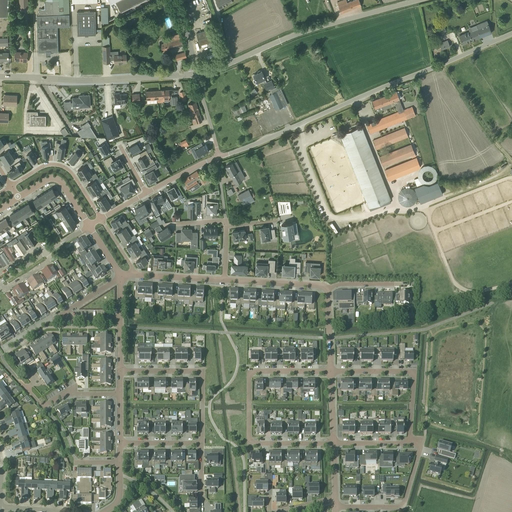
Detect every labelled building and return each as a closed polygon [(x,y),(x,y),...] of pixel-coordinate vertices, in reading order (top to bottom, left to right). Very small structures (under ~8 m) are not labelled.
[(8,0),(0,0),(0,15),(9,15),(8,0)] [(19,0),(20,10),(28,10),(27,0),(19,0)] [(38,14),(38,15),(37,15),(37,27),(38,32),(38,53),(58,52),(57,27),(69,26),(68,0),(45,0),(45,2),(44,2),(44,9),(40,9),(39,11),(38,14)] [(117,0),(115,1),(120,12),(143,0),(117,0)] [(215,0),(216,1),(219,8),(232,1),(231,0),(215,0)] [(343,0),(337,3),(341,13),(361,6),(358,0),(354,0),(347,3),(345,0),(343,0)] [(77,12),(77,36),(96,35),(95,11),(77,12)] [(459,36),(462,44),(491,33),(487,21),(469,28),(470,32),(459,36)] [(211,29),(196,33),(199,45),(214,41),(211,29)] [(183,46),(180,34),(167,38),(169,42),(160,44),(163,52),(183,46)] [(109,51),(109,46),(109,37),(102,37),(103,63),(110,63),(110,60),(114,60),(114,64),(115,64),(119,64),(119,63),(126,62),(126,54),(118,55),(118,51),(109,51)] [(439,43),(440,45),(442,50),(450,46),(447,40),(439,43)] [(196,46),(196,48),(198,56),(201,63),(220,57),(220,56),(219,54),(215,41),(214,41),(199,45),(196,46)] [(0,52),(0,60),(9,60),(8,52),(0,52)] [(20,61),(20,60),(22,60),(21,62),(27,62),(28,53),(15,52),(14,60),(20,61)] [(187,57),(185,52),(173,56),(175,61),(187,57)] [(267,83),(265,79),(262,71),(253,75),(255,79),(253,80),(253,81),(254,83),(255,83),(256,82),(257,82),(262,80),(264,84),(266,90),(274,87),(271,81),(267,83)] [(270,90),(272,94),(277,92),(281,90),(278,85),(276,86),(276,87),(270,90)] [(162,98),(161,90),(146,91),(147,100),(157,99),(157,103),(163,102),(163,101),(163,98),(162,98)] [(163,98),(163,101),(172,100),(172,104),(178,104),(177,97),(170,98),(169,94),(172,94),(172,90),(169,90),(161,90),(162,98),(163,98)] [(277,92),(272,94),(269,95),(276,110),(287,105),(281,90),(277,92)] [(396,92),(387,95),(391,106),(395,105),(398,112),(403,110),(396,92)] [(119,93),(114,93),(114,98),(114,99),(114,102),(115,103),(115,104),(114,106),(114,108),(120,108),(120,103),(127,103),(126,94),(119,95),(119,93)] [(139,94),(132,94),(133,103),(140,102),(139,94)] [(7,95),(7,96),(4,96),(4,105),(16,105),(17,95),(7,95)] [(64,102),(64,110),(71,109),(71,105),(73,105),(73,106),(80,105),(80,107),(90,107),(89,95),(79,96),(79,98),(78,98),(78,97),(76,97),(75,98),(72,98),(73,102),(71,103),(71,101),(64,102)] [(384,109),(391,106),(387,95),(372,101),(375,109),(382,106),(384,109)] [(192,115),(190,116),(193,125),(202,121),(198,110),(198,109),(196,101),(188,104),(192,115)] [(244,106),(233,110),(232,110),(234,115),(246,111),(244,106)] [(412,107),(403,110),(407,119),(415,116),(412,107)] [(407,119),(403,110),(398,112),(366,125),(370,133),(407,119)] [(0,112),(0,121),(8,122),(9,113),(0,112)] [(38,112),(27,112),(27,123),(30,123),(30,126),(46,126),(46,116),(37,115),(38,112)] [(113,116),(101,120),(108,139),(119,135),(113,116)] [(81,126),(83,131),(91,126),(88,122),(81,126)] [(82,128),(77,131),(81,137),(97,137),(90,126),(83,131),(82,128)] [(60,130),(64,136),(69,133),(65,127),(60,130)] [(349,130),(349,131),(340,135),(340,136),(342,139),(341,140),(342,142),(343,142),(366,201),(369,208),(391,199),(362,127),(352,130),(352,129),(349,130)] [(376,149),(408,137),(404,128),(373,141),(376,149)] [(130,142),(132,145),(129,147),(133,154),(136,152),(137,153),(142,151),(138,143),(140,142),(140,143),(145,141),(145,140),(147,140),(147,141),(145,136),(130,142)] [(91,153),(98,149),(91,137),(84,142),(91,153)] [(108,151),(109,150),(107,146),(106,145),(108,144),(108,145),(109,144),(105,138),(96,137),(97,140),(100,144),(98,145),(103,153),(101,154),(103,157),(109,154),(109,153),(109,154),(108,151)] [(0,147),(2,146),(4,149),(9,145),(7,143),(4,145),(0,139),(0,147)] [(186,139),(180,142),(182,148),(189,145),(186,139)] [(42,150),(41,151),(41,154),(42,154),(43,157),(49,156),(48,149),(51,148),(50,142),(47,143),(47,145),(41,146),(42,150)] [(201,142),(190,148),(193,153),(196,151),(199,156),(201,155),(201,156),(203,155),(203,154),(209,151),(208,151),(207,148),(206,146),(204,147),(201,142)] [(56,143),(55,148),(58,149),(57,156),(58,156),(58,157),(62,158),(62,157),(63,157),(65,145),(59,144),(59,143),(56,143)] [(5,151),(0,154),(0,155),(3,160),(13,153),(12,154),(9,149),(11,148),(9,145),(4,149),(5,151)] [(383,166),(414,154),(411,145),(379,158),(383,166)] [(24,150),(21,152),(25,158),(28,157),(32,163),(37,159),(36,157),(37,156),(35,153),(34,153),(32,151),(30,148),(25,151),(24,150)] [(71,157),(69,159),(74,163),(79,158),(81,159),(85,154),(83,152),(81,154),(76,150),(73,154),(72,154),(70,156),(71,157)] [(139,154),(141,157),(138,159),(142,167),(145,165),(147,168),(155,163),(153,159),(149,161),(146,156),(148,154),(146,150),(139,154)] [(13,153),(3,160),(6,165),(12,161),(13,164),(19,160),(17,158),(16,158),(13,153)] [(123,166),(123,165),(124,165),(122,162),(121,162),(119,158),(113,161),(111,156),(103,160),(107,167),(111,165),(114,171),(123,166)] [(78,173),(80,176),(90,169),(87,164),(89,163),(87,160),(82,163),(84,166),(78,170),(79,172),(78,173)] [(16,167),(9,172),(12,177),(15,176),(19,174),(18,174),(23,170),(20,165),(21,164),(19,161),(14,165),(16,167)] [(245,178),(242,172),(236,161),(233,163),(232,163),(231,162),(229,163),(229,164),(225,166),(227,170),(226,170),(228,173),(229,173),(230,176),(231,176),(236,185),(242,182),(241,180),(245,178)] [(422,171),(418,162),(386,175),(390,184),(422,171)] [(153,171),(158,168),(155,164),(146,170),(147,173),(144,175),(145,176),(145,177),(147,179),(149,183),(157,178),(153,171)] [(92,179),(97,175),(95,173),(93,174),(90,169),(80,176),(81,178),(83,178),(84,180),(90,176),(92,179)] [(197,171),(184,180),(188,185),(186,186),(189,190),(199,183),(197,181),(199,180),(202,184),(206,182),(201,174),(199,175),(197,171)] [(88,188),(89,191),(100,184),(97,179),(99,178),(97,175),(92,179),(94,181),(87,185),(89,187),(88,188)] [(129,182),(125,185),(130,195),(133,193),(132,192),(134,191),(131,186),(134,184),(131,178),(128,180),(129,182)] [(417,187),(414,188),(419,201),(420,203),(442,194),(439,186),(437,182),(425,187),(424,184),(417,187)] [(100,191),(101,194),(107,190),(105,188),(103,189),(100,184),(89,191),(91,194),(92,193),(94,195),(100,191)] [(125,196),(127,195),(127,196),(130,195),(125,185),(120,187),(119,185),(116,187),(119,193),(122,191),(125,196)] [(183,197),(178,188),(175,189),(174,187),(171,188),(170,187),(167,189),(168,190),(167,190),(171,199),(177,196),(178,199),(183,197)] [(52,188),(47,191),(53,200),(60,195),(57,190),(54,192),(52,188)] [(229,196),(235,193),(232,188),(226,190),(229,196)] [(244,206),(254,200),(248,189),(238,195),(244,206)] [(97,200),(98,202),(97,203),(99,206),(108,200),(108,201),(110,199),(106,194),(108,193),(107,190),(101,194),(103,196),(97,200)] [(48,203),(53,200),(47,191),(43,194),(48,203)] [(210,214),(216,214),(216,208),(217,208),(217,203),(211,203),(211,204),(207,204),(207,193),(202,195),(202,213),(206,213),(206,214),(210,214)] [(48,203),(43,194),(38,197),(44,207),(49,204),(48,203)] [(156,198),(161,208),(166,205),(168,210),(172,207),(165,196),(163,198),(161,195),(156,198)] [(40,210),(44,207),(38,197),(34,200),(40,210)] [(157,210),(161,208),(156,198),(151,201),(152,203),(150,205),(156,216),(160,214),(157,210)] [(102,208),(103,210),(110,206),(111,209),(116,206),(115,203),(111,205),(108,201),(108,200),(99,206),(101,209),(102,208)] [(285,201),(278,201),(280,214),(291,212),(289,201),(285,201)] [(196,217),(196,213),(200,213),(200,202),(193,202),(193,204),(188,204),(188,217),(196,217)] [(28,214),(30,216),(35,213),(28,203),(24,207),(29,214),(28,214)] [(138,206),(144,216),(146,214),(148,213),(149,215),(153,214),(149,208),(147,210),(144,204),(142,205),(141,205),(138,206)] [(68,211),(65,206),(55,212),(58,217),(60,216),(68,211)] [(144,216),(138,206),(136,208),(134,210),(137,215),(134,216),(137,222),(140,220),(139,218),(144,216)] [(29,214),(24,207),(19,209),(24,217),(28,214),(29,214)] [(19,220),(24,217),(19,209),(15,212),(19,220)] [(63,220),(71,215),(68,211),(60,216),(63,220)] [(19,220),(15,212),(10,215),(15,223),(19,220)] [(66,225),(74,220),(71,215),(63,220),(66,225)] [(120,223),(122,226),(127,223),(124,218),(121,220),(120,217),(118,218),(117,216),(113,219),(114,221),(111,222),(114,227),(120,223)] [(5,218),(0,221),(6,231),(11,228),(12,227),(5,218)] [(69,230),(74,226),(77,225),(74,220),(66,225),(69,230)] [(117,232),(120,237),(128,232),(126,227),(129,225),(127,223),(122,226),(123,229),(117,232)] [(160,228),(156,230),(158,233),(156,233),(159,238),(161,237),(161,239),(169,234),(168,232),(171,230),(166,223),(163,225),(163,226),(162,226),(160,228)] [(294,236),(292,223),(281,225),(283,238),(294,236)] [(204,237),(217,237),(217,233),(218,233),(218,229),(217,229),(217,228),(212,228),(212,227),(209,227),(209,228),(204,228),(204,237)] [(262,240),(266,240),(276,238),(274,229),(270,230),(269,230),(268,227),(261,228),(261,231),(260,231),(261,238),(262,238),(262,240)] [(33,234),(36,233),(33,229),(22,237),(26,244),(29,242),(31,245),(38,241),(33,234)] [(190,237),(190,248),(197,248),(197,232),(191,232),(191,229),(188,229),(184,229),(182,229),(182,232),(176,232),(176,242),(182,242),(182,237),(190,237)] [(131,240),(136,237),(134,234),(134,235),(131,230),(128,232),(120,237),(123,242),(129,238),(131,240)] [(248,238),(248,240),(253,240),(252,233),(248,234),(245,234),(245,230),(232,232),(233,240),(238,239),(238,240),(242,240),(241,239),(246,238),(248,238)] [(20,235),(16,238),(11,241),(13,243),(17,240),(22,237),(20,235)] [(127,247),(130,252),(138,246),(136,243),(139,241),(136,237),(131,240),(132,243),(127,247)] [(79,248),(88,243),(85,238),(79,242),(77,239),(72,242),(73,245),(77,243),(79,248)] [(21,254),(24,251),(22,249),(25,247),(20,239),(14,243),(21,254)] [(88,243),(79,248),(77,249),(80,254),(79,254),(81,257),(86,253),(85,251),(91,247),(88,243)] [(138,253),(140,255),(146,252),(141,244),(138,246),(130,252),(133,256),(138,253)] [(20,255),(15,247),(10,250),(15,258),(20,255)] [(0,252),(0,261),(2,265),(9,261),(3,251),(0,252)] [(86,253),(81,257),(86,264),(97,257),(94,252),(88,256),(86,253)] [(148,256),(146,252),(140,255),(142,258),(136,262),(139,267),(142,265),(143,266),(147,264),(146,262),(148,261),(146,258),(148,256)] [(157,267),(166,268),(166,267),(166,266),(171,266),(171,267),(172,267),(171,266),(172,260),(172,259),(167,259),(167,256),(164,255),(153,255),(152,265),(153,265),(157,266),(156,267),(157,267)] [(236,273),(241,273),(241,272),(246,273),(246,271),(247,271),(247,267),(246,267),(246,266),(239,265),(239,261),(241,261),(241,256),(234,255),(234,265),(232,265),(232,266),(231,266),(230,270),(231,270),(231,272),(236,272),(236,273)] [(215,267),(218,267),(219,256),(214,256),(213,264),(206,263),(206,265),(203,264),(202,269),(206,269),(206,270),(211,270),(211,271),(214,271),(215,271),(215,267)] [(100,262),(97,257),(86,264),(90,272),(96,268),(94,266),(100,262)] [(181,260),(181,265),(184,265),(184,270),(185,270),(185,271),(188,271),(188,270),(190,270),(190,269),(192,269),(192,270),(193,270),(193,267),(197,267),(197,257),(192,257),(192,260),(185,260),(181,260)] [(256,274),(260,274),(261,273),(267,273),(267,272),(274,272),(275,260),(268,260),(268,263),(256,262),(256,274)] [(289,265),(283,265),(282,274),(293,274),(293,273),(300,273),(300,262),(295,261),(295,262),(290,261),(289,261),(289,265)] [(311,263),(305,263),(305,273),(310,273),(310,276),(314,276),(314,277),(318,278),(318,276),(319,276),(320,271),(321,271),(321,268),(320,268),(320,267),(311,266),(311,263)] [(46,269),(47,271),(43,274),(47,281),(57,274),(52,266),(46,269)] [(96,268),(90,272),(95,279),(100,277),(101,278),(102,277),(104,276),(105,275),(104,274),(107,272),(103,267),(97,271),(96,268)] [(31,279),(33,281),(29,283),(33,290),(43,283),(37,275),(31,279)] [(75,282),(72,284),(78,293),(82,291),(81,290),(77,283),(80,282),(78,280),(76,275),(73,277),(75,282)] [(81,290),(82,289),(83,288),(84,289),(88,286),(82,277),(78,280),(80,282),(77,283),(81,290)] [(78,293),(72,284),(68,286),(66,282),(63,284),(65,288),(67,290),(69,288),(73,295),(74,296),(78,293)] [(17,288),(18,290),(14,293),(18,299),(28,293),(23,284),(17,288)] [(138,292),(135,292),(134,299),(138,299),(138,298),(144,299),(145,285),(138,285),(138,292)] [(152,286),(145,285),(144,299),(151,299),(151,300),(154,300),(155,294),(152,294),(152,286)] [(165,297),(165,287),(158,286),(158,294),(155,294),(154,300),(160,301),(160,297),(164,297),(165,297)] [(164,297),(164,300),(171,300),(171,301),(174,301),(175,295),(172,295),(172,287),(165,287),(165,297),(164,297)] [(178,295),(175,295),(174,301),(178,302),(178,301),(183,301),(184,288),(178,287),(178,295)] [(65,288),(61,290),(67,300),(71,297),(71,296),(72,295),(73,295),(69,288),(67,290),(65,288)] [(189,301),(189,302),(192,302),(193,296),(190,296),(190,288),(184,288),(183,301),(189,301)] [(196,296),(193,296),(192,302),(196,303),(196,302),(203,302),(203,295),(204,295),(204,296),(205,296),(205,288),(202,288),(202,289),(196,288),(196,296)] [(240,305),(240,299),(237,299),(238,291),(232,290),(229,289),(229,297),(230,297),(230,305),(240,305)] [(243,299),(240,299),(240,305),(243,305),(249,305),(250,292),(244,291),(243,299)] [(49,298),(46,300),(52,310),(56,307),(55,306),(51,300),(54,298),(53,296),(50,292),(47,294),(49,298)] [(249,305),(255,305),(255,306),(258,306),(258,300),(255,300),(256,292),(250,292),(249,305)] [(261,300),(258,300),(258,306),(261,307),(261,303),(267,303),(268,293),(262,292),(261,300)] [(273,301),(274,293),(268,293),(267,303),(267,306),(273,306),(273,307),(276,307),(276,301),(273,301)] [(285,308),(285,304),(286,294),(280,293),(279,301),(276,301),(276,307),(279,308),(279,307),(285,308)] [(374,297),(374,308),(381,308),(381,301),(391,301),(391,293),(377,293),(377,297),(374,297)] [(401,304),(409,304),(409,301),(411,301),(411,296),(409,296),(409,293),(401,293),(401,294),(394,294),(394,302),(401,302),(401,304)] [(55,306),(56,306),(58,305),(58,306),(62,303),(56,294),(53,296),(54,298),(51,300),(55,306)] [(291,302),(292,294),(286,294),(285,304),(291,304),(291,308),(294,308),(294,302),(291,302)] [(304,308),(304,305),(305,295),(298,294),(297,302),(294,302),(294,308),(297,309),(297,308),(304,308)] [(349,309),(354,309),(354,295),(343,295),(343,294),(336,295),(336,303),(338,302),(338,309),(342,309),(342,306),(349,306),(349,309)] [(357,302),(366,302),(366,305),(367,305),(371,305),(371,294),(365,294),(365,295),(357,295),(357,294),(356,294),(356,303),(357,303),(357,302)] [(311,303),(312,295),(305,295),(304,305),(309,306),(308,309),(314,310),(314,303),(311,303)] [(15,298),(13,299),(11,300),(15,307),(24,301),(22,299),(18,302),(15,298)] [(37,300),(39,305),(40,304),(41,306),(44,305),(48,311),(48,312),(52,310),(46,300),(43,303),(40,298),(37,300)] [(46,312),(48,311),(44,305),(41,306),(40,304),(39,305),(36,307),(41,316),(46,314),(45,313),(46,312)] [(20,317),(26,326),(30,324),(25,316),(28,315),(27,313),(24,308),(23,309),(21,310),(24,315),(20,317)] [(31,310),(27,313),(28,315),(25,316),(30,324),(29,323),(32,321),(32,322),(36,319),(31,310)] [(22,329),(26,326),(20,317),(17,319),(14,315),(12,316),(11,317),(13,321),(14,321),(15,323),(18,321),(22,329)] [(22,328),(22,329),(18,321),(15,323),(14,321),(13,321),(10,323),(16,333),(20,330),(19,329),(22,328)] [(6,323),(0,326),(0,329),(6,339),(11,336),(7,330),(10,328),(6,323)] [(52,351),(55,349),(52,345),(56,343),(53,338),(52,338),(50,334),(46,336),(46,337),(49,342),(48,342),(49,344),(48,345),(49,347),(52,351)] [(42,339),(40,341),(46,350),(49,347),(48,345),(49,344),(48,342),(49,342),(46,337),(46,336),(46,335),(41,338),(41,339),(42,339)] [(42,352),(46,350),(40,341),(38,342),(37,341),(33,344),(33,345),(34,345),(37,350),(38,349),(39,351),(40,350),(42,352)] [(32,351),(35,356),(39,354),(41,358),(45,356),(42,352),(40,350),(39,351),(38,349),(37,350),(34,345),(33,345),(30,347),(32,351)] [(404,360),(404,361),(405,361),(408,361),(413,361),(413,352),(405,352),(405,345),(400,345),(400,360),(404,360)] [(144,348),(139,348),(134,348),(134,355),(137,355),(137,357),(138,358),(138,361),(144,361),(144,351),(144,348)] [(151,355),(154,355),(154,348),(144,348),(144,351),(144,361),(150,361),(150,358),(151,357),(151,355)] [(157,361),(163,361),(163,348),(154,348),(154,355),(157,355),(157,361)] [(169,355),(172,355),(172,348),(163,348),(163,361),(169,362),(169,355)] [(172,348),(172,355),(175,355),(175,362),(181,362),(181,351),(178,351),(177,348),(172,348)] [(187,362),(187,355),(190,355),(190,348),(181,348),(181,351),(181,362),(187,362)] [(190,348),(190,355),(193,355),(193,357),(194,358),(194,362),(201,362),(202,357),(201,357),(201,351),(196,351),(195,348),(190,348)] [(265,355),(265,362),(271,362),(271,351),(267,351),(267,348),(262,349),(261,355),(265,355)] [(277,355),(280,355),(280,349),(271,348),(271,351),(271,362),(277,362),(277,355)] [(283,362),(289,362),(289,351),(285,351),(285,348),(280,349),(280,355),(283,355),(283,362)] [(261,358),(261,355),(262,349),(253,349),(253,353),(248,353),(248,358),(250,358),(250,362),(258,362),(258,358),(261,358)] [(295,355),(298,355),(298,349),(293,349),(292,351),(289,351),(289,362),(295,362),(295,355)] [(301,362),(307,362),(307,349),(298,349),(298,355),(301,355),(301,362)] [(316,349),(307,349),(307,362),(313,362),(313,355),(316,355),(316,349)] [(336,349),(336,355),(340,355),(340,357),(341,358),(341,362),(347,362),(347,349),(336,349)] [(357,355),(357,349),(347,349),(347,362),(353,362),(353,358),(354,357),(354,355),(357,355)] [(361,362),(367,362),(366,351),(362,351),(362,349),(357,349),(357,355),(360,355),(360,357),(361,358),(361,362)] [(377,355),(377,349),(366,349),(366,351),(367,362),(372,362),(373,358),(374,357),(374,355),(377,355)] [(381,362),(387,362),(387,349),(377,349),(377,355),(380,355),(380,357),(381,358),(381,362)] [(392,362),(392,358),(393,357),(394,355),(397,355),(397,349),(387,349),(387,362),(392,362)] [(31,362),(27,357),(23,350),(19,352),(25,362),(27,364),(31,362)] [(25,362),(19,352),(15,355),(19,362),(21,364),(25,362)] [(54,367),(57,365),(62,362),(58,356),(50,361),(54,367)] [(75,374),(77,374),(77,378),(84,378),(84,371),(88,371),(88,356),(82,356),(82,366),(77,366),(77,369),(75,369),(75,374)] [(54,382),(50,376),(52,375),(51,374),(52,373),(50,370),(49,370),(48,370),(45,372),(43,368),(37,372),(47,387),(54,382)] [(143,390),(143,381),(137,381),(137,388),(134,388),(134,395),(137,395),(137,390),(143,390)] [(148,391),(151,391),(151,388),(148,388),(148,381),(143,381),(143,390),(148,390),(148,391)] [(151,388),(151,391),(151,395),(154,395),(155,390),(160,390),(160,381),(154,381),(154,388),(151,388)] [(165,381),(160,381),(160,390),(165,390),(165,391),(168,391),(168,388),(165,388),(165,381)] [(171,388),(168,388),(168,391),(171,391),(172,390),(177,390),(177,381),(171,381),(171,388)] [(182,391),(185,391),(185,388),(182,388),(182,381),(177,381),(177,390),(182,390),(182,391)] [(185,388),(185,391),(185,395),(192,395),(192,392),(195,392),(195,388),(196,388),(196,385),(195,385),(195,381),(189,381),(189,388),(185,388)] [(256,381),(256,385),(255,385),(255,389),(256,389),(256,392),(260,392),(260,395),(266,395),(266,391),(266,388),(262,388),(262,381),(256,381)] [(266,388),(266,391),(269,391),(269,390),(275,390),(275,381),(269,381),(269,388),(266,388)] [(280,388),(280,381),(275,381),(275,390),(280,390),(280,398),(283,398),(283,388),(280,388)] [(292,390),(292,381),(286,381),(286,385),(283,385),(283,388),(283,398),(285,398),(287,398),(287,390),(292,390)] [(297,381),(292,381),(292,390),(297,390),(297,395),(300,395),(300,391),(300,388),(297,388),(297,381)] [(300,388),(300,391),(303,391),(303,390),(309,390),(309,381),(303,381),(303,388),(300,388)] [(309,381),(309,390),(314,390),(314,392),(314,399),(317,399),(317,388),(314,388),(314,381),(309,381)] [(347,392),(347,381),(341,381),(341,390),(338,390),(338,396),(341,396),(341,392),(347,392)] [(353,381),(347,381),(347,392),(353,392),(353,396),(356,396),(356,390),(353,390),(353,381)] [(356,390),(356,396),(359,396),(359,392),(365,392),(365,381),(359,381),(359,390),(356,390)] [(371,381),(365,381),(365,392),(371,392),(371,396),(374,396),(374,390),(371,390),(371,381)] [(383,392),(383,381),(377,381),(377,390),(374,390),(374,396),(377,396),(377,392),(383,392)] [(389,381),(383,381),(383,392),(389,392),(389,396),(392,396),(392,390),(389,390),(389,381)] [(392,388),(392,390),(392,396),(398,396),(398,390),(407,390),(407,388),(408,388),(408,383),(407,383),(407,381),(402,381),(400,381),(395,381),(395,388),(392,388)] [(7,394),(1,399),(3,401),(0,403),(0,407),(11,399),(7,394)] [(11,399),(0,407),(0,411),(6,406),(8,409),(15,404),(11,399)] [(61,408),(61,407),(57,410),(59,413),(57,415),(61,422),(64,419),(62,416),(69,411),(71,411),(71,405),(68,405),(66,406),(66,405),(63,407),(61,408)] [(4,420),(5,423),(21,419),(19,413),(21,412),(20,408),(13,411),(14,414),(11,415),(12,418),(4,420)] [(185,412),(185,419),(185,426),(185,427),(189,427),(189,434),(196,434),(196,429),(197,429),(197,423),(192,423),(192,421),(190,422),(190,412),(185,412)] [(399,422),(399,418),(393,418),(393,419),(393,426),(397,426),(397,434),(398,434),(402,434),(403,434),(403,429),(404,429),(404,422),(399,422)] [(21,419),(5,423),(6,426),(14,424),(15,427),(22,425),(21,419)] [(142,434),(143,434),(143,424),(143,421),(138,421),(138,419),(134,419),(134,426),(137,426),(137,434),(138,434),(142,434)] [(143,434),(148,434),(148,426),(151,426),(151,419),(148,419),(148,424),(143,424),(143,434)] [(159,434),(160,434),(160,421),(155,421),(155,419),(151,419),(151,426),(154,426),(154,434),(155,434),(159,434)] [(165,426),(168,426),(168,419),(165,419),(165,421),(160,421),(160,434),(165,434),(165,426)] [(171,426),(171,434),(172,434),(176,434),(177,434),(177,424),(177,421),(172,421),(172,419),(168,419),(168,426),(171,426)] [(177,424),(177,434),(182,434),(182,426),(185,426),(185,419),(182,419),(182,424),(177,424)] [(264,426),(267,426),(267,420),(264,420),(264,419),(256,419),(256,423),(257,423),(257,430),(256,430),(256,433),(257,433),(257,434),(264,434),(264,426)] [(342,434),(348,434),(348,423),(343,423),(343,419),(339,419),(339,426),(342,426),(342,434)] [(354,426),(357,426),(357,419),(354,419),(354,420),(348,420),(348,423),(348,434),(354,434),(354,426)] [(360,434),(366,434),(366,420),(361,420),(360,419),(357,419),(357,426),(360,426),(360,434)] [(372,426),(375,426),(375,419),(372,419),(372,420),(366,420),(366,434),(372,434),(372,426)] [(378,434),(384,434),(384,423),(379,423),(379,419),(375,419),(375,426),(378,426),(378,434)] [(390,423),(384,423),(384,434),(390,434),(390,426),(393,426),(393,419),(390,419),(390,423)] [(267,426),(270,426),(271,434),(276,434),(276,424),(276,421),(271,421),(271,420),(267,420),(267,426)] [(281,426),(284,426),(284,420),(281,420),(281,424),(276,424),(276,434),(281,434),(281,426)] [(287,434),(293,434),(293,424),(288,424),(288,420),(284,420),(284,426),(287,426),(287,434)] [(301,426),(301,420),(298,420),(298,422),(293,422),(293,424),(293,434),(298,434),(298,426),(301,426)] [(304,434),(310,434),(310,424),(305,424),(305,420),(301,420),(301,426),(304,426),(304,434)] [(315,424),(310,424),(310,434),(315,434),(315,426),(319,426),(319,420),(315,420),(315,424)] [(8,432),(9,436),(24,431),(22,425),(15,427),(15,430),(8,432)] [(76,442),(78,448),(78,451),(83,451),(88,451),(88,448),(88,429),(82,429),(82,433),(83,433),(83,442),(76,442)] [(24,431),(9,436),(10,439),(17,436),(18,439),(26,437),(24,431)] [(11,445),(12,448),(28,443),(26,437),(18,439),(19,442),(11,445)] [(440,442),(439,443),(438,443),(438,446),(437,450),(441,451),(440,456),(454,459),(455,455),(449,453),(451,445),(440,442)] [(30,449),(28,443),(12,448),(13,451),(21,449),(22,452),(30,449)] [(223,455),(223,451),(211,451),(211,455),(210,455),(210,457),(207,457),(207,465),(209,465),(210,465),(211,465),(211,466),(217,466),(217,460),(220,460),(220,455),(223,455)] [(138,452),(137,452),(137,461),(134,461),(134,467),(137,467),(137,466),(143,466),(143,463),(143,452),(142,452),(142,453),(138,453),(138,452)] [(143,452),(143,463),(148,463),(148,467),(151,467),(151,461),(148,461),(148,452),(148,453),(143,453),(143,452)] [(154,466),(159,466),(159,452),(159,453),(154,453),(154,452),(154,461),(151,461),(151,467),(154,467),(154,466)] [(165,461),(165,452),(164,452),(164,453),(160,453),(159,452),(159,466),(164,466),(164,467),(168,467),(168,461),(165,461)] [(171,461),(168,461),(168,467),(171,467),(171,463),(176,463),(176,452),(176,453),(171,453),(171,452),(171,461)] [(182,461),(182,452),(181,453),(177,453),(177,452),(176,452),(176,463),(176,466),(181,466),(181,467),(185,467),(185,461),(182,461)] [(188,457),(186,457),(186,463),(197,463),(197,457),(195,457),(195,453),(191,453),(191,452),(189,452),(189,453),(188,453),(188,457)] [(261,463),(263,463),(263,457),(261,457),(261,455),(259,455),(259,454),(256,454),(256,453),(250,453),(250,459),(252,459),(251,461),(253,461),(253,463),(256,463),(256,468),(260,468),(260,474),(266,474),(266,470),(266,465),(261,465),(261,463)] [(275,453),(269,453),(269,461),(266,461),(266,465),(266,470),(269,470),(269,467),(275,467),(275,453)] [(281,453),(275,453),(275,467),(280,467),(284,467),(284,461),(281,461),(281,453)] [(293,453),(287,453),(287,461),(284,461),(284,467),(287,467),(287,464),(293,464),(293,453)] [(299,461),(299,453),(293,453),(293,464),(298,464),(298,467),(302,468),(302,461),(299,461)] [(302,461),(302,468),(302,469),(305,469),(305,467),(311,467),(311,453),(305,453),(305,461),(302,461)] [(317,453),(311,453),(311,467),(316,467),(316,468),(320,468),(320,461),(317,461),(317,453)] [(358,461),(354,461),(354,454),(350,454),(350,453),(346,453),(346,454),(345,454),(345,460),(343,460),(343,465),(350,465),(354,465),(354,468),(358,468),(358,461)] [(376,453),(365,453),(365,457),(364,457),(364,456),(359,456),(359,465),(364,465),(364,461),(376,461),(376,453)] [(379,455),(379,467),(388,467),(388,463),(392,463),(392,458),(393,458),(393,453),(388,453),(388,454),(383,454),(383,455),(379,455)] [(396,455),(396,454),(396,468),(396,462),(399,462),(399,465),(408,465),(411,455),(402,455),(396,455)] [(433,474),(433,476),(439,478),(439,476),(442,467),(443,463),(446,464),(447,460),(436,457),(434,461),(435,461),(434,465),(431,464),(430,466),(431,466),(430,468),(428,473),(433,474)] [(77,472),(71,472),(73,478),(73,479),(79,479),(79,483),(77,483),(77,487),(84,487),(84,470),(77,470),(77,472)] [(84,487),(91,487),(91,483),(89,483),(89,479),(95,479),(95,473),(95,472),(91,472),(91,470),(84,470),(84,487)] [(103,487),(112,487),(111,487),(111,483),(112,483),(112,479),(111,479),(111,470),(103,470),(103,472),(100,472),(100,473),(100,479),(102,479),(102,483),(103,483),(103,487)] [(209,491),(215,491),(215,488),(218,488),(218,481),(218,479),(222,479),(222,475),(221,475),(221,474),(214,474),(214,475),(214,479),(214,481),(214,480),(211,480),(211,481),(206,481),(206,482),(205,482),(205,486),(206,486),(206,488),(209,488),(209,491)] [(265,483),(256,483),(255,483),(255,487),(256,487),(256,492),(260,492),(260,493),(263,493),(263,492),(267,492),(267,485),(272,485),(272,476),(272,474),(267,474),(267,479),(265,479),(265,483)] [(187,492),(187,493),(193,493),(193,492),(196,492),(196,486),(195,486),(195,483),(191,483),(191,477),(183,477),(183,486),(182,486),(182,492),(187,492)] [(21,498),(24,498),(25,478),(16,478),(15,486),(18,486),(18,490),(21,490),(21,498)] [(305,494),(308,494),(308,496),(312,496),(312,497),(315,497),(315,496),(318,496),(318,491),(320,491),(320,486),(318,486),(318,485),(309,485),(309,478),(305,478),(305,494)] [(391,497),(394,497),(399,497),(399,492),(398,492),(398,489),(390,489),(390,485),(383,485),(383,493),(386,493),(386,497),(391,497)] [(363,489),(363,490),(363,497),(373,497),(373,494),(376,494),(376,486),(370,486),(370,489),(363,489)] [(84,487),(77,487),(77,492),(80,492),(80,496),(72,496),(72,500),(77,500),(77,504),(84,504),(84,487)] [(84,487),(84,504),(91,504),(91,503),(95,503),(95,496),(89,496),(89,492),(91,492),(91,487),(84,487)] [(110,495),(111,493),(111,492),(112,492),(112,487),(103,487),(103,488),(105,488),(105,491),(99,491),(99,496),(95,496),(95,503),(99,503),(99,500),(105,500),(105,498),(106,498),(108,498),(109,497),(110,495)] [(343,487),(343,492),(343,496),(356,496),(356,488),(343,487)] [(292,500),(302,500),(302,491),(293,491),(293,489),(292,489),(289,489),(288,489),(288,497),(292,497),(292,500)] [(281,505),(280,504),(287,504),(287,499),(285,499),(285,495),(279,495),(279,490),(275,490),(275,494),(276,494),(276,504),(277,504),(277,505),(276,506),(281,505)] [(256,501),(256,497),(248,497),(248,502),(252,502),(252,508),(263,508),(263,504),(264,504),(264,503),(263,503),(263,501),(256,501)] [(189,511),(200,511),(200,507),(197,507),(197,500),(192,500),(192,499),(188,499),(188,504),(189,504),(189,511)] [(135,504),(139,511),(146,511),(143,506),(142,507),(138,501),(135,504)]
